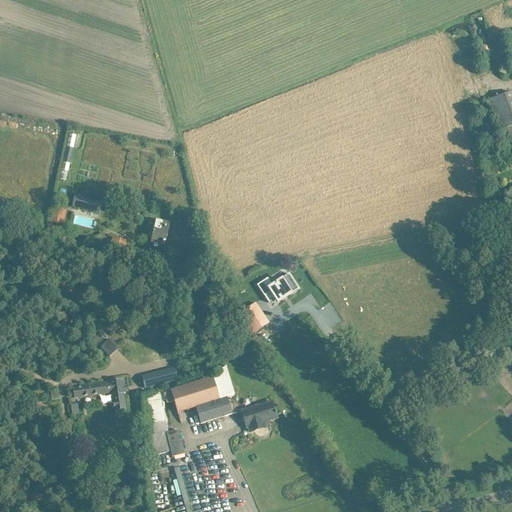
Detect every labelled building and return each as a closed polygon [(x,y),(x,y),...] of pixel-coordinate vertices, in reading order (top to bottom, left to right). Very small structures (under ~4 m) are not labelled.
[(483,25),(491,22),(488,11),(479,15),(483,25)] [(500,132),(507,129),(511,127),(511,93),(490,101),(500,132)] [(74,196),(74,197),(72,207),(99,213),(101,204),(93,202),(94,200),(74,196)] [(53,209),(53,212),(51,222),(62,225),(65,211),(53,209)] [(170,221),(172,213),(164,211),(162,220),(170,221)] [(126,241),(113,238),(108,258),(121,261),(126,241)] [(267,279),(257,286),(268,303),(270,303),(269,302),(274,299),(279,295),(282,299),(297,289),(297,290),(299,289),(289,274),(287,275),(288,276),(272,287),(267,281),(268,280),(267,279)] [(269,324),(261,312),(255,304),(240,314),(254,334),(269,324)] [(163,364),(164,370),(177,368),(175,362),(163,364)] [(163,394),(164,395),(166,404),(174,402),(178,415),(196,409),(200,425),(232,415),(227,399),(227,398),(235,396),(226,366),(212,377),(213,378),(163,394)] [(174,369),(141,377),(145,390),(177,382),(174,369)] [(125,393),(123,379),(107,382),(108,383),(72,389),(74,399),(109,394),(109,395),(111,395),(114,411),(126,410),(123,393),(125,393)] [(146,472),(153,470),(150,458),(170,454),(165,434),(168,433),(164,410),(163,400),(161,392),(142,396),(147,458),(145,458),(145,463),(146,472)] [(276,414),(275,412),(272,401),(240,411),(246,429),(248,428),(249,433),(258,430),(266,428),(264,423),(277,419),(275,414),(276,414)] [(70,405),(72,415),(79,414),(78,404),(70,405)] [(179,431),(166,434),(172,458),(185,455),(179,431)] [(185,458),(178,460),(182,473),(188,472),(185,458)] [(191,511),(179,469),(174,470),(186,511),(191,511)]
